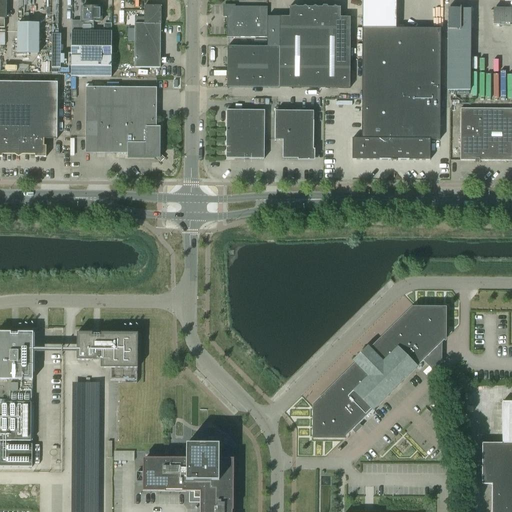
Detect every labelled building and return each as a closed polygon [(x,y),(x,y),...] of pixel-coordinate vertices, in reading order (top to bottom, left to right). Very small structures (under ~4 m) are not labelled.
[(352,139),(352,160),(429,161),(430,140),(439,140),(440,29),(387,29),(387,0),(362,0),(362,29),(362,100),(362,103),(362,106),(361,139),(352,139)] [(101,8),(98,8),(98,6),(91,6),(91,8),(81,8),(81,22),(82,22),(82,32),(93,32),(93,22),(101,22),(101,8)] [(134,24),(134,68),(160,68),(160,25),(161,25),(161,6),(144,6),(144,24),(134,24)] [(224,7),(224,18),(226,18),(226,38),(267,38),(267,7),(224,7)] [(267,17),(267,45),(279,45),(279,47),(278,88),(349,89),(350,19),(350,18),(340,18),(340,8),(328,8),(321,8),(289,7),(289,17),(267,17)] [(448,9),(447,90),(470,91),(471,9),(448,9)] [(493,13),(493,25),(509,25),(509,23),(511,23),(511,9),(493,9),(493,13)] [(17,24),(17,54),(38,54),(39,24),(17,24)] [(111,32),(93,32),(82,32),(71,32),(71,78),(111,78),(111,32)] [(227,47),(227,88),(278,88),(279,47),(227,47)] [(0,82),(0,157),(2,157),(2,155),(35,155),(35,158),(46,158),(46,147),(44,147),(44,140),(57,140),(57,83),(0,82)] [(86,88),(85,154),(127,154),(127,158),(157,159),(160,156),(160,128),(156,128),(156,89),(86,88)] [(250,100),(250,103),(253,103),(253,105),(255,105),(255,108),(257,108),(257,106),(264,106),(264,100),(250,100)] [(511,109),(460,109),(460,161),(511,161),(511,145),(511,144),(511,109)] [(226,112),(226,159),(235,159),(264,159),(264,111),(227,111),(226,111),(226,112)] [(275,112),(274,141),(282,141),(282,160),(297,160),(297,161),(314,161),(314,150),(313,150),(313,112),(275,112)] [(314,409),(313,438),(345,438),(373,411),(416,369),(416,368),(444,341),(444,309),(415,309),(409,316),(407,314),(367,353),(365,351),(356,359),(359,362),(319,401),(321,403),(314,409)] [(0,332),(0,401),(32,401),(32,333),(0,332)] [(92,334),(77,334),(76,361),(100,361),(100,369),(110,369),(110,381),(137,381),(137,369),(137,334),(101,334),(101,337),(92,337),(92,334)] [(0,441),(32,442),(32,401),(0,401),(0,441)] [(482,443),(481,485),(491,485),(491,511),(511,511),(511,402),(503,403),(503,444),(482,443)] [(438,411),(433,416),(442,424),(447,419),(438,411)] [(32,445),(0,444),(0,467),(32,467),(32,445)] [(143,473),(134,473),(134,483),(144,483),(144,490),(164,491),(164,492),(190,492),(190,491),(194,491),(194,498),(201,498),(201,502),(200,502),(199,511),(233,511),(233,473),(232,473),(232,460),(227,460),(227,459),(219,459),(219,445),(186,444),(186,459),(157,458),(157,460),(144,460),(144,468),(143,468),(143,473)] [(140,461),(139,451),(119,452),(120,462),(140,461)]
